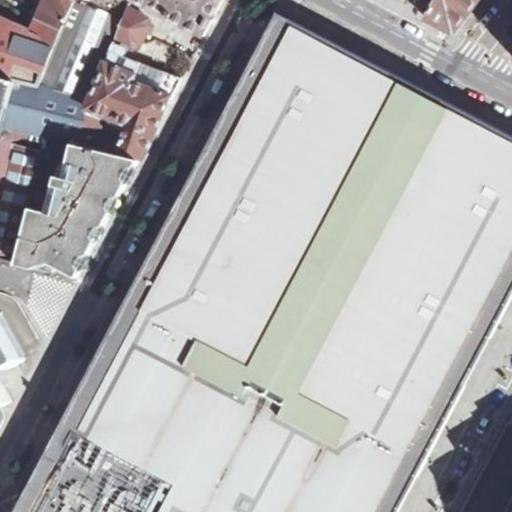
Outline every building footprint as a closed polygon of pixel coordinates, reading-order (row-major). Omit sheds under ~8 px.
[(0,79),(16,83),(36,88),(37,86),(72,0),(71,0),(45,0),(46,1),(34,29),(31,34),(25,31),(0,20),(0,79)] [(72,0),(37,86),(91,99),(105,64),(116,40),(124,19),(72,0)] [(71,0),(72,0),(124,19),(128,9),(130,4),(131,0),(91,0),(91,1),(88,0),(71,0)] [(137,0),(206,36),(224,0),(137,0)] [(446,29),(456,34),(475,8),(480,0),(407,0),(407,1),(425,11),(429,5),(434,9),(427,19),(446,29)] [(128,9),(135,13),(138,8),(130,4),(128,9)] [(116,40),(124,45),(133,48),(140,45),(150,26),(148,19),(135,13),(128,9),(124,19),(116,40)] [(511,140),(363,62),(281,17),(232,108),(16,511),(400,511),(511,299),(511,140)] [(132,84),(170,99),(173,100),(183,80),(121,54),(124,45),(116,40),(105,64),(134,75),(132,84)] [(74,143),(141,160),(144,160),(147,155),(157,133),(170,99),(132,84),(134,75),(105,64),(91,99),(74,143)] [(0,125),(5,126),(16,83),(0,79),(0,125)] [(16,83),(5,126),(49,137),(74,143),(91,99),(37,86),(36,88),(16,83)] [(45,155),(49,137),(5,126),(2,140),(11,141),(10,148),(45,155)] [(51,264),(78,278),(113,213),(111,207),(113,203),(115,199),(121,197),(141,160),(74,143),(49,137),(45,155),(17,265),(49,273),(51,264)] [(0,260),(17,265),(45,155),(10,148),(11,141),(2,140),(0,147),(0,260)] [(0,426),(2,423),(3,421),(3,419),(3,418),(2,416),(0,412),(0,401),(0,402),(3,407),(13,401),(0,377),(0,369),(8,366),(9,368),(11,368),(26,358),(15,338),(1,312),(0,312),(0,426)]
